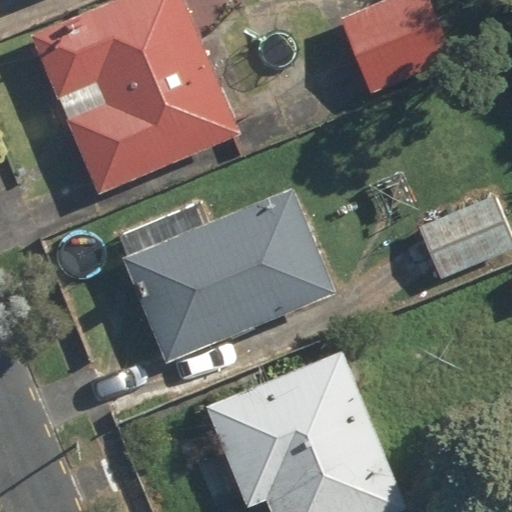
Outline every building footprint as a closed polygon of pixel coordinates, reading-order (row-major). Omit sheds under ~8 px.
[(111,0),(37,31),(102,190),(248,130),(205,28),(245,12),(240,0),(111,0)] [(425,0),(380,0),(343,18),(379,91),(452,55),(425,0)] [(339,289),(292,184),(190,231),(184,218),(123,245),(176,362),(339,289)] [(511,232),(492,194),(422,230),(447,278),(511,245),(511,232)] [(388,511),(408,503),(340,347),(209,405),(252,504),(271,496),(278,511),(388,511)]
